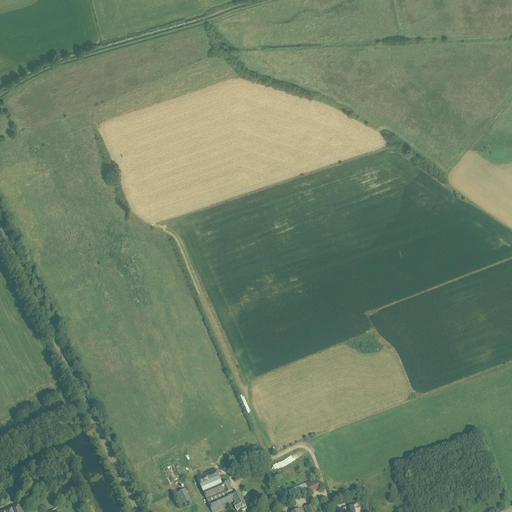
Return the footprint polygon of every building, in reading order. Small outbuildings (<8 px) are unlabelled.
[(197,477),(212,511),(217,511),(234,505),(237,511),(241,509),(242,511),(247,510),(246,507),(239,493),(234,495),(229,483),(223,486),(215,469),(197,477)] [(288,491),(290,497),(307,490),(308,493),(320,488),(316,478),(288,491)] [(287,494),(287,492),(287,490),(286,489),(286,488),(285,487),(284,486),(282,485),(281,485),(279,485),(277,485),(276,485),(275,486),(274,487),(273,488),(273,490),(272,491),(272,492),(272,493),(273,495),(273,496),(274,497),(276,498),(277,499),(278,499),(280,499),(281,499),(283,499),(284,498),(285,497),(286,496),(286,495),(287,494)] [(174,495),(181,508),(191,504),(184,490),(174,495)] [(268,507),(269,511),(275,511),(285,508),(282,501),(268,507)]
